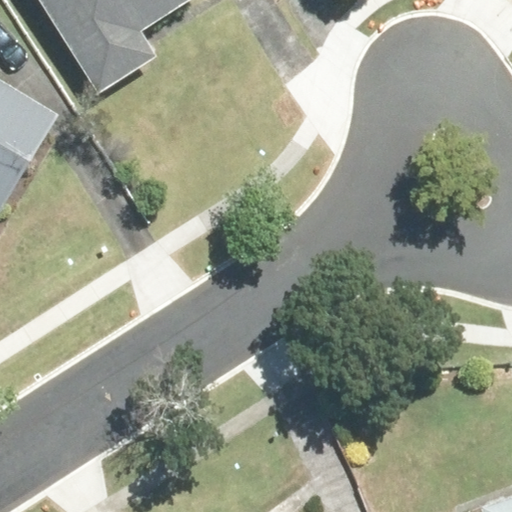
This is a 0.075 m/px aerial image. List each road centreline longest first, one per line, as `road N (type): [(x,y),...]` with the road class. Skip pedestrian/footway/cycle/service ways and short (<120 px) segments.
road 1 (residential): [(0,463),(365,241)]
road 2 (residential): [(365,241),(399,115),(421,83),(438,76),(474,87),(511,148)]
